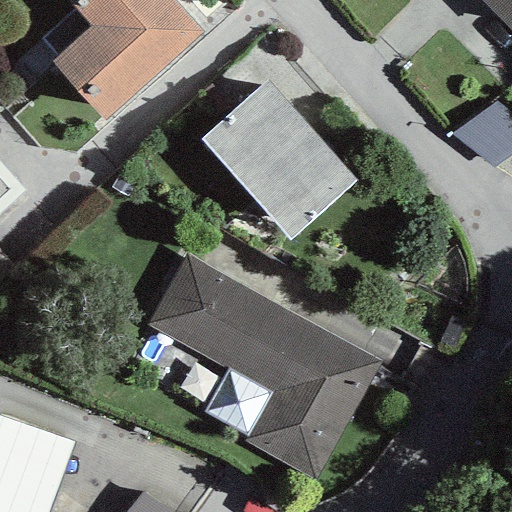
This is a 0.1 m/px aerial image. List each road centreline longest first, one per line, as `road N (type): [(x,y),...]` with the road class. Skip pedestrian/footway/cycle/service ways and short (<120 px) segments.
road 1 (residential): [(292,0),(472,196),(511,259)]
road 2 (residential): [(511,315),(487,370),(387,511)]
